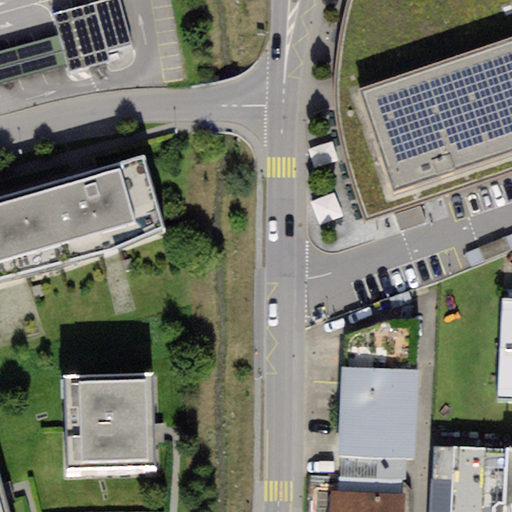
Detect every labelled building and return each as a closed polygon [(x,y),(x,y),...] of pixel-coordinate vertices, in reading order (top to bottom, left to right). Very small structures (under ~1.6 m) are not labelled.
[(101,0),(80,6),(53,13),(59,36),(67,64),(69,73),(96,65),(108,62),(105,51),(131,43),(118,0),(101,0)] [(511,0),(350,0),(343,26),(335,81),(336,119),(347,168),(365,224),(511,176),(511,0)] [(43,40),(0,51),(0,82),(50,69),(67,64),(59,36),(43,40)] [(145,155),(34,189),(56,264),(111,251),(168,227),(145,155)] [(56,264),(34,189),(0,198),(0,276),(2,275),(56,264)] [(511,234),(465,255),(470,268),(511,250),(511,234)] [(511,300),(503,300),(497,397),(511,398),(511,300)] [(390,316),(343,335),(338,456),(406,459),(414,460),(418,371),(416,370),(417,317),(390,316)] [(151,372),(64,374),(66,470),(154,468),(153,435),(151,372)] [(453,482),(454,446),(432,445),(431,480),(453,482)] [(511,511),(511,449),(454,446),(453,482),(451,511),(511,511)] [(338,456),(337,477),(401,480),(405,480),(406,459),(338,456)] [(0,475),(0,511),(9,511),(4,493),(0,475)] [(337,491),(332,491),(330,511),(402,511),(403,495),(400,495),(401,480),(337,477),(337,491)]
